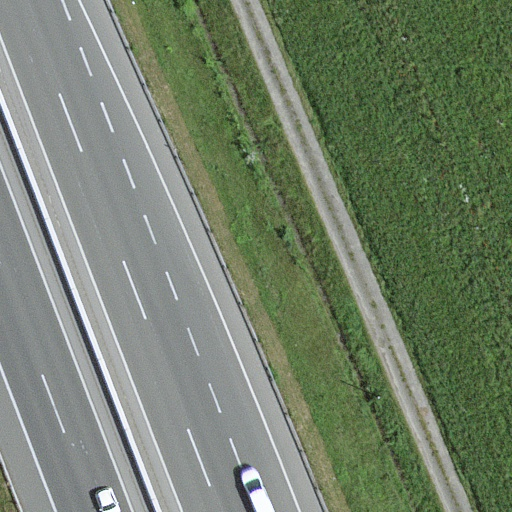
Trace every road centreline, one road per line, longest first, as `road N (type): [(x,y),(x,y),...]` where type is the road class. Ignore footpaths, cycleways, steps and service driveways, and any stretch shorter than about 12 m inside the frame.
road 1 (unclassified): [(460,511),(246,0)]
road 2 (motorway): [(221,511),(25,0)]
road 3 (motorway): [(0,265),(94,511)]
